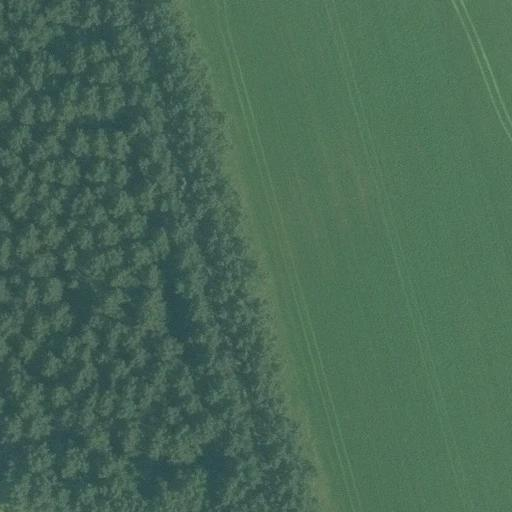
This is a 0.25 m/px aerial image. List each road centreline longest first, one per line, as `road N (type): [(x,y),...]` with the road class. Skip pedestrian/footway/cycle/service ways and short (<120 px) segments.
road 1 (unclassified): [(130,0),(273,511)]
road 2 (track): [(0,91),(160,104)]
